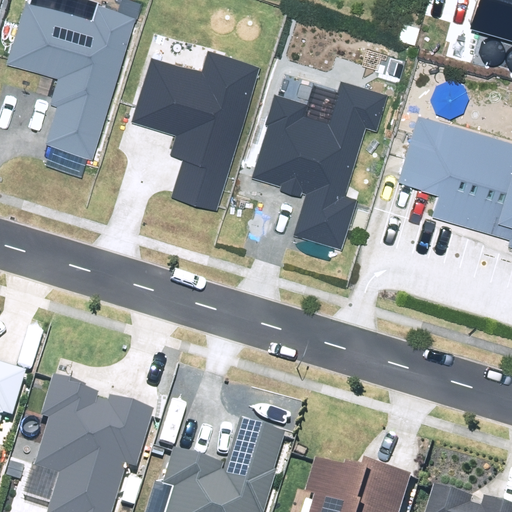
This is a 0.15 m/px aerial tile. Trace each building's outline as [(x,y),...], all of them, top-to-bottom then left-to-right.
[(93,0),(90,15),(33,0),(22,0),(6,60),(59,75),(42,140),(95,155),(134,11),(95,0),(93,0)] [(218,199),(258,62),(259,61),(207,45),(202,63),(149,47),(130,114),(176,127),(171,145),(185,149),(174,186),(218,199)] [(347,184),(363,122),(377,125),(386,87),(337,75),(327,117),(303,111),(307,93),(271,84),(249,172),(279,179),(278,185),(299,190),(289,231),(342,245),(357,186),(347,184)] [(511,135),(417,103),(394,168),(425,179),(415,210),(511,242),(511,135)] [(19,417),(33,368),(0,358),(0,442),(8,414),(19,417)] [(161,403),(45,371),(31,420),(34,421),(21,470),(51,479),(42,511),(117,511),(129,468),(143,471),(161,403)] [(257,511),(282,431),(237,417),(223,461),(171,445),(160,481),(172,485),(163,511),(257,511)] [(391,511),(403,479),(326,452),(305,511),(391,511)] [(511,511),(511,497),(484,491),(482,501),(470,498),(472,490),(433,480),(424,511),(511,511)]
